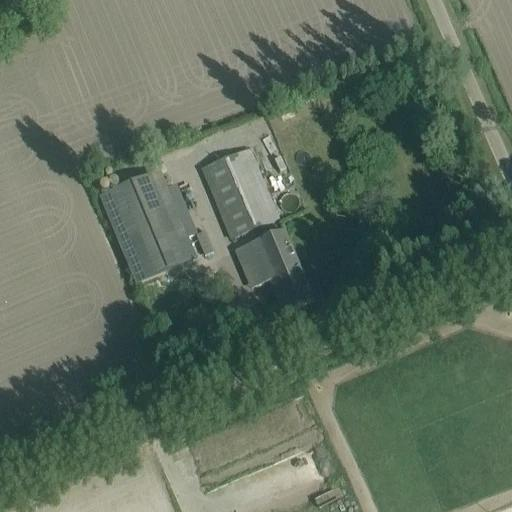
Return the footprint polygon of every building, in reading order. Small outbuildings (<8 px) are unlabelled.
[(277,221),(248,152),(202,171),(231,241),(277,221)] [(102,200),(138,286),(194,262),(158,176),(102,200)] [(313,303),(297,265),(283,233),(240,251),(256,288),(256,289),(270,284),(283,315),(313,303)] [(191,270),(162,282),(165,290),(172,287),(181,311),(204,302),(191,270)] [(314,459),(203,494),(209,511),(242,511),(296,495),(294,490),(321,481),(314,459)]
